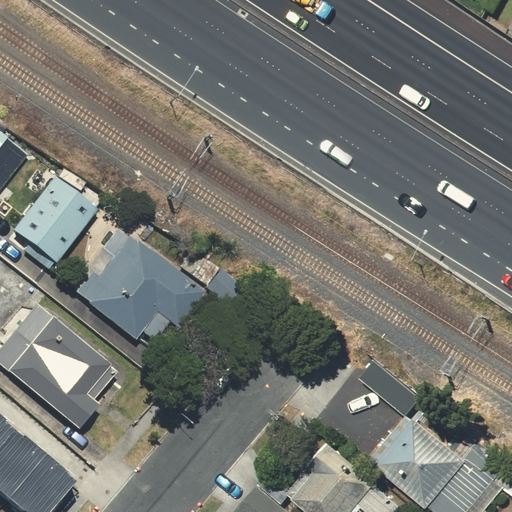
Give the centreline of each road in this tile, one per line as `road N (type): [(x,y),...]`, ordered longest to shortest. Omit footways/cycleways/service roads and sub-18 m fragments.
road 1 (motorway): [(511,278),(246,47)]
road 2 (motorway): [(511,215),(246,47)]
road 3 (motorway): [(289,0),(511,143)]
road 4 (residential): [(146,511),(291,339)]
